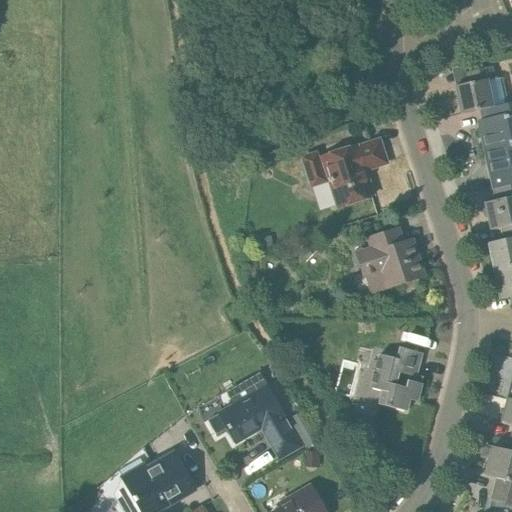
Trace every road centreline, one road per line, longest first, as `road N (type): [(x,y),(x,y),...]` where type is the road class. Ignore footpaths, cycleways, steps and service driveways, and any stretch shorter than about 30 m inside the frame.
road 1 (residential): [(467,318),(398,81),(397,0)]
road 2 (residential): [(411,511),(446,434),(467,318)]
